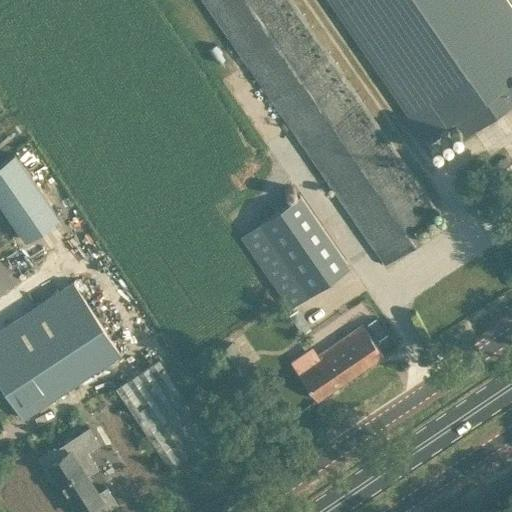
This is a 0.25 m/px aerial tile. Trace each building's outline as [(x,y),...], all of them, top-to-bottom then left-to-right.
[(206,0),(385,262),(418,239),(409,225),(434,208),(291,0),(206,0)] [(511,4),(509,0),(329,0),(425,139),(453,119),(464,135),(511,102),(511,4)] [(0,202),(26,240),(58,217),(13,152),(0,160),(0,202)] [(506,156),(496,162),(501,170),(511,163),(506,156)] [(240,234),(290,308),(350,267),(300,193),(240,234)] [(0,328),(0,382),(23,417),(121,355),(74,281),(0,328)] [(298,372),(317,399),(383,354),(362,323),(317,353),(320,357),(298,372)] [(232,340),(212,354),(231,382),(251,369),(232,340)] [(120,380),(166,465),(210,442),(164,357),(120,380)] [(100,442),(89,426),(56,447),(55,444),(39,455),(55,480),(58,478),(79,511),(102,511),(117,502),(106,486),(97,492),(86,475),(98,468),(87,451),(100,442)]
